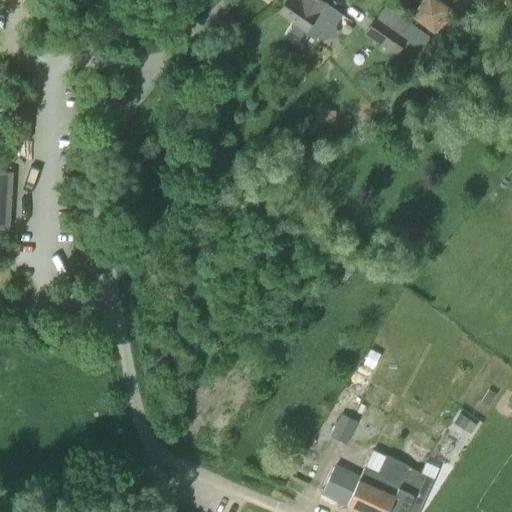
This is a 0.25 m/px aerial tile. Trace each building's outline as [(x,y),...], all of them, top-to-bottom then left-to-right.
[(326,2),(322,0),(300,0),(300,1),(299,0),(285,0),(279,10),(291,18),(289,21),(291,33),(313,48),(328,25),(332,28),(332,29),(338,33),(347,20),(341,15),(342,14),(326,2)] [(442,0),(422,0),(412,15),(443,35),(451,21),(445,17),(452,6),(442,0)] [(421,47),(431,33),(385,2),(365,32),(397,53),(407,38),(421,47)] [(319,109),(318,120),(335,122),(336,110),(319,109)] [(353,441),(361,424),(354,421),(354,419),(333,409),(322,427),(353,441)] [(417,511),(433,478),(408,467),(409,465),(405,463),(386,454),(386,456),(373,450),(360,475),(335,464),(322,491),(367,511),(417,511)]
